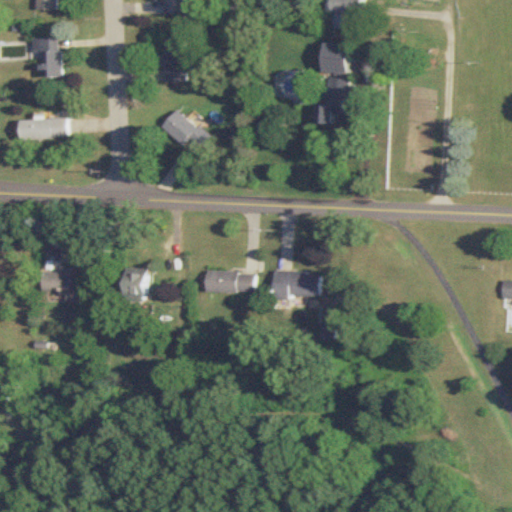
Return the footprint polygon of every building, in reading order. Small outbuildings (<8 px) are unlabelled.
[(60,11),(60,0),(39,0),(39,11),(60,11)] [(165,0),(166,14),(187,14),(186,0),(165,0)] [(337,0),(337,29),(368,30),(368,0),(337,0)] [(168,38),(168,83),(190,82),(189,64),(195,64),(195,49),(189,49),(188,38),(168,38)] [(66,77),(65,39),(36,39),(38,78),(66,77)] [(354,55),(331,55),(331,74),(354,74),(354,55)] [(324,125),(338,126),(338,117),(350,118),(351,101),(357,101),(358,79),(325,78),(324,125)] [(188,146),(192,142),(204,152),(215,138),(183,110),(167,128),(188,146)] [(25,120),(26,141),(73,140),(73,119),(25,120)] [(66,273),(49,273),(49,295),(87,295),(87,268),(66,268),(66,273)] [(152,297),(152,269),(131,269),(131,297),(152,297)] [(260,273),(213,273),(213,294),(260,294),(260,273)] [(281,299),(324,299),(325,273),(281,273),(281,299)] [(17,403),(18,396),(26,397),(29,374),(12,372),(8,401),(17,403)]
